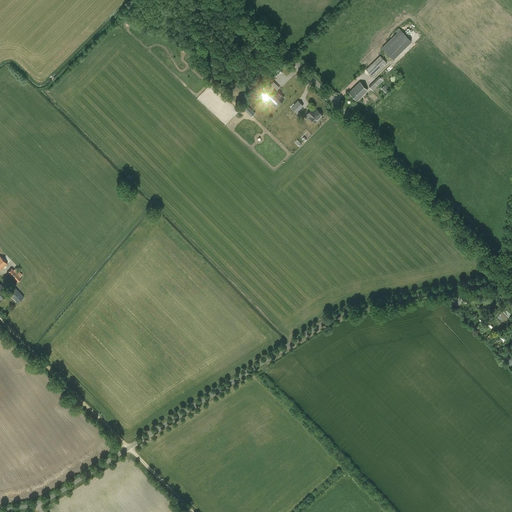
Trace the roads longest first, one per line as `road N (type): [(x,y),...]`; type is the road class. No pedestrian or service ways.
road 1 (unclassified): [(0,511),(48,498),(343,306),(507,277)]
road 2 (unclassified): [(507,277),(235,0)]
road 3 (track): [(191,511),(0,316)]
